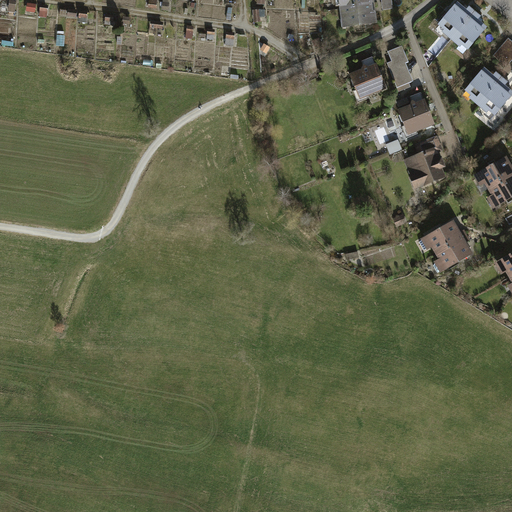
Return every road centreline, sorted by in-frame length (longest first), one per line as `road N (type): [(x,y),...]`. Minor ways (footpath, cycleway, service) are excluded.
road 1 (residential): [(433,0),(385,32),(194,113)]
road 2 (track): [(0,226),(71,239),(99,235),(157,144),(194,113)]
